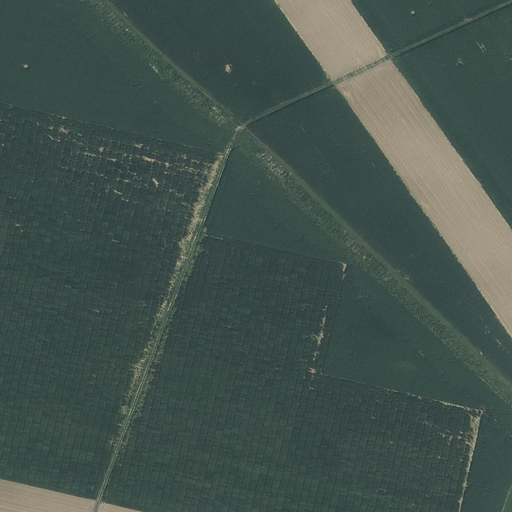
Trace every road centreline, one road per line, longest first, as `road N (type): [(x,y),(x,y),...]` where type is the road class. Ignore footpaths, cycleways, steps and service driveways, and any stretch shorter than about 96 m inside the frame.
road 1 (track): [(94,511),(242,126)]
road 2 (track): [(242,126),(511,385)]
road 3 (track): [(105,0),(242,126)]
